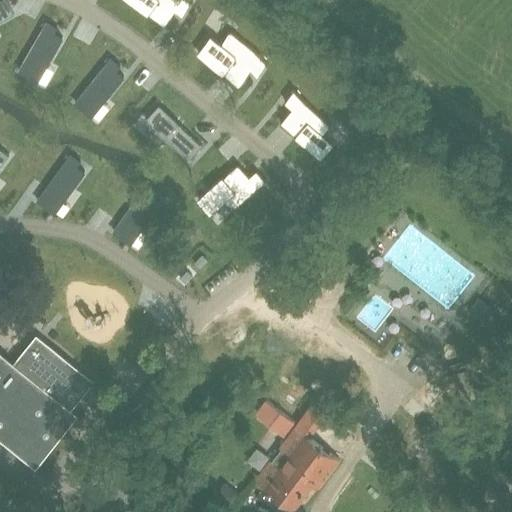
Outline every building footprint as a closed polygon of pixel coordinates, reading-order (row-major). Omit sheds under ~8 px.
[(0,0),(0,20),(14,13),(7,0),(0,0)] [(131,0),(165,24),(175,10),(182,16),(191,5),(184,0),(131,0)] [(235,0),(228,10),(238,18),(251,0),(235,0)] [(290,58),(303,38),(266,13),(252,33),(290,58)] [(19,69),(35,79),(46,59),(49,61),(63,36),(54,31),(57,25),(47,20),(19,69)] [(189,61),(203,36),(189,27),(174,53),(189,61)] [(19,28),(12,44),(28,51),(35,35),(19,28)] [(210,38),(199,51),(239,86),(250,73),(257,79),(267,68),(231,37),(222,48),(210,38)] [(75,101),(90,113),(104,95),(106,97),(124,75),(116,69),(120,64),(111,56),(75,101)] [(61,91),(74,79),(65,69),(52,81),(61,91)] [(327,98),(350,114),(365,92),(342,76),(327,98)] [(292,108),(280,121),(320,155),(332,142),(320,132),(329,121),(297,94),(294,91),(284,102),(292,108)] [(202,144),(159,104),(146,118),(164,135),(165,135),(189,157),(202,144)] [(126,119),(110,138),(120,146),(136,128),(126,119)] [(0,146),(0,165),(9,153),(0,146)] [(71,152),(37,198),(53,209),(61,198),(62,199),(65,195),(64,194),(66,191),(68,193),(85,170),(77,164),(81,159),(71,152)] [(238,162),(198,197),(210,211),(228,195),(237,205),(266,180),(257,169),(249,175),(238,162)] [(92,172),(82,183),(92,191),(101,180),(92,172)] [(189,202),(201,185),(194,180),(182,197),(189,202)] [(147,183),(113,229),(129,240),(142,222),(144,224),(161,201),(153,195),(157,190),(147,183)] [(0,213),(11,201),(0,191),(0,213)] [(193,222),(209,227),(213,216),(198,210),(193,222)] [(224,237),(233,242),(240,229),(231,224),(224,237)] [(208,260),(202,255),(194,262),(201,268),(208,260)] [(193,276),(187,270),(180,278),(186,283),(193,276)] [(493,310),(478,297),(467,309),(483,322),(493,310)] [(317,392),(346,361),(288,305),(276,317),(272,313),(254,331),(317,392)] [(0,353),(0,433),(35,462),(75,413),(69,407),(90,379),(37,336),(14,363),(0,353)] [(132,410),(146,424),(158,411),(144,397),(132,410)] [(310,438),(330,409),(317,399),(261,477),(296,503),(312,482),(319,487),(339,459),(310,438)] [(272,425),(271,426),(285,437),(296,422),(282,411),(283,411),(270,401),(259,416),(272,425)] [(229,506),(239,493),(224,481),(214,494),(229,506)] [(404,485),(375,511),(406,511),(419,500),(404,485)]
